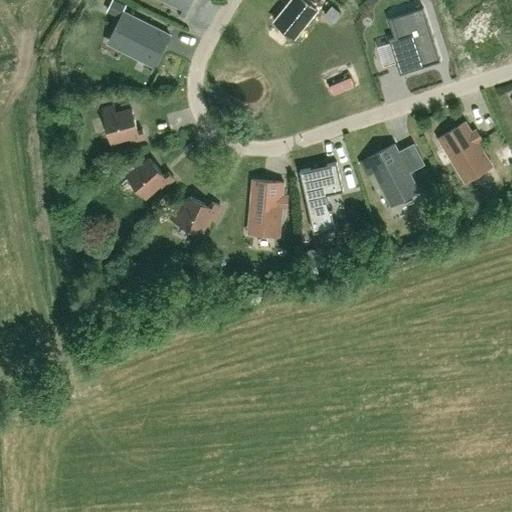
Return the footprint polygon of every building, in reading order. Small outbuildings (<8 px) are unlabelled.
[(184,18),(192,0),(164,0),(183,9),(180,16),(184,18)] [(306,0),(290,0),(275,20),(295,37),(318,9),(306,0)] [(440,59),(423,6),(392,16),(399,38),(391,41),(401,72),(440,59)] [(128,14),(116,37),(135,47),(134,50),(157,62),(170,35),(128,14)] [(351,59),(318,74),(329,98),(362,83),(351,59)] [(113,106),(103,109),(111,141),(130,136),(131,141),(145,137),(142,129),(138,130),(132,108),(115,113),(113,106)] [(488,159),(465,121),(438,137),(446,149),(450,146),(466,172),(488,159)] [(416,184),(395,143),(367,158),(374,171),(378,169),(392,196),(416,184)] [(132,164),(124,171),(145,196),(160,184),(163,187),(174,178),(168,172),(164,175),(149,158),(137,169),(132,164)] [(341,168),(305,180),(324,241),(345,234),(334,202),(350,197),(341,168)] [(284,181),(253,179),(252,193),(257,193),(254,225),(280,227),(282,206),(282,207),(282,205),(282,196),(283,196),(283,194),(284,181)] [(176,209),(171,219),(201,233),(209,216),(214,218),(220,205),(212,202),(210,206),(190,196),(182,212),(176,209)]
